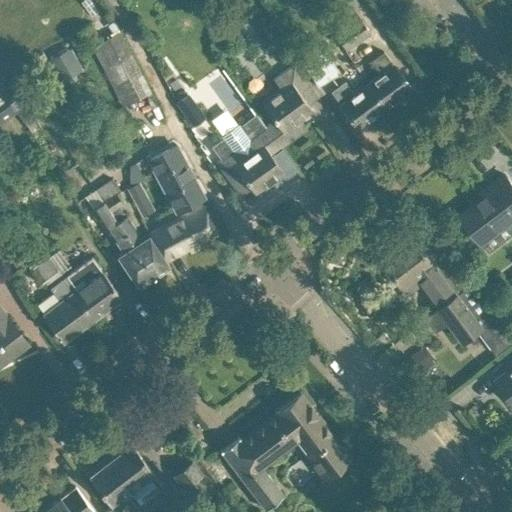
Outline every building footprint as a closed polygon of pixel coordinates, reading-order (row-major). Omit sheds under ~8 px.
[(346,26),(335,33),(347,50),(371,32),(354,7),(340,17),(346,26)] [(128,103),(150,91),(124,42),(113,48),(118,58),(107,64),(128,103)] [(323,42),(299,57),(318,86),(342,70),(323,42)] [(70,47),(47,62),(60,81),(83,66),(70,47)] [(380,73),(367,84),(384,106),(411,86),(384,50),(370,60),(380,73)] [(274,119),(264,126),(280,147),(307,127),(299,117),(311,108),(308,104),(318,96),(294,64),(273,79),(280,89),(262,102),(274,119)] [(331,91),(357,126),(384,106),(367,84),(354,93),(344,80),(331,91)] [(25,82),(6,96),(15,110),(34,96),(25,82)] [(189,91),(176,100),(194,125),(207,116),(189,91)] [(0,120),(15,110),(6,96),(0,100),(0,120)] [(271,154),(280,147),(264,126),(216,161),(241,194),(251,187),(254,192),(283,171),(271,154)] [(202,196),(183,161),(174,144),(149,158),(176,210),(202,196)] [(137,164),(129,168),(129,185),(143,177),(137,164)] [(490,192),(461,215),(489,252),(511,233),(511,183),(505,174),(486,187),(490,192)] [(96,188),(104,200),(110,210),(122,203),(116,193),(119,191),(111,178),(96,188)] [(142,179),(129,186),(142,214),(156,207),(142,179)] [(153,275),(117,221),(110,210),(104,200),(96,188),(84,196),(122,252),(117,255),(137,285),(153,275)] [(148,233),(149,234),(166,259),(216,232),(202,204),(148,233)] [(126,215),(117,221),(153,275),(169,264),(166,259),(149,234),(142,239),(126,215)] [(417,275),(440,307),(472,284),(439,240),(425,251),(417,240),(387,263),(404,285),(417,275)] [(57,251),(50,256),(62,272),(69,267),(57,251)] [(63,275),(67,280),(94,318),(122,297),(91,254),(63,275)] [(43,285),(62,272),(50,256),(32,269),(43,285)] [(42,313),(62,341),(94,318),(67,280),(63,275),(48,286),(59,300),(42,313)] [(449,319),(464,339),(478,329),(497,354),(511,342),(511,337),(502,324),(472,284),(440,307),(427,316),(436,329),(449,319)] [(0,364),(28,343),(0,306),(0,364)] [(511,317),(502,324),(511,337),(511,317)] [(423,346),(412,354),(423,368),(433,360),(423,346)] [(511,366),(497,378),(511,397),(511,366)] [(321,479),(350,457),(300,391),(274,410),(276,412),(241,439),(238,435),(220,449),(263,508),(281,494),(260,466),(294,441),(321,479)] [(154,472),(131,443),(88,475),(110,504),(105,509),(107,511),(141,511),(127,493),(154,472)] [(192,459),(172,474),(193,502),(213,486),(192,459)] [(52,503),(59,511),(95,511),(75,485),(52,503)] [(59,511),(52,503),(39,511),(59,511)]
